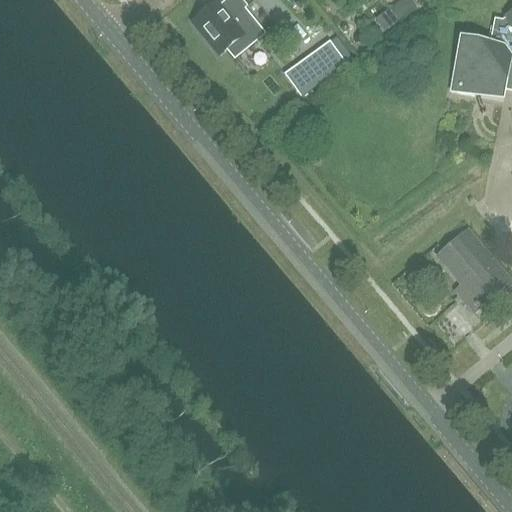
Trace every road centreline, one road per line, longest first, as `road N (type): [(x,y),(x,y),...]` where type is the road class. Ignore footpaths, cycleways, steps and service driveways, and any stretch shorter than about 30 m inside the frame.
road 1 (tertiary): [(433,412),(110,32)]
road 2 (tertiary): [(511,507),(433,412)]
